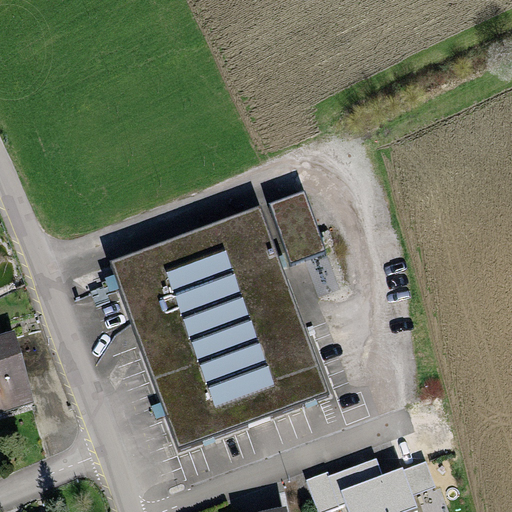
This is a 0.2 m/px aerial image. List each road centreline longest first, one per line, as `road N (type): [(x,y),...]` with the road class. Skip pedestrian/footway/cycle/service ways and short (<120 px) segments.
road 1 (residential): [(0,168),(111,451)]
road 2 (residential): [(159,511),(378,442)]
road 3 (track): [(336,163),(511,87)]
